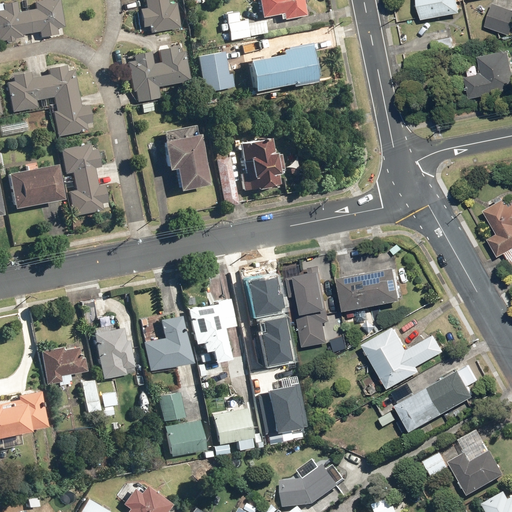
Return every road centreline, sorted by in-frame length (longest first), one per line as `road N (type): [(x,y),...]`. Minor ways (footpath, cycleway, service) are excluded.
road 1 (residential): [(409,181),(371,209),(0,279)]
road 2 (residential): [(511,352),(409,181)]
road 3 (residential): [(409,181),(395,153),(363,0)]
